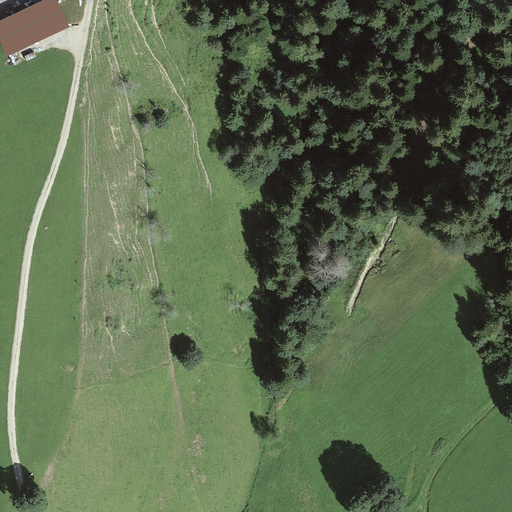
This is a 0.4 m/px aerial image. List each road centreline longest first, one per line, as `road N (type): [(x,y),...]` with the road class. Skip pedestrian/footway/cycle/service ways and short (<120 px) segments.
road 1 (track): [(29,511),(15,458),(11,387),(24,267),(63,140),(89,0)]
road 2 (track): [(411,511),(440,460),(511,386)]
